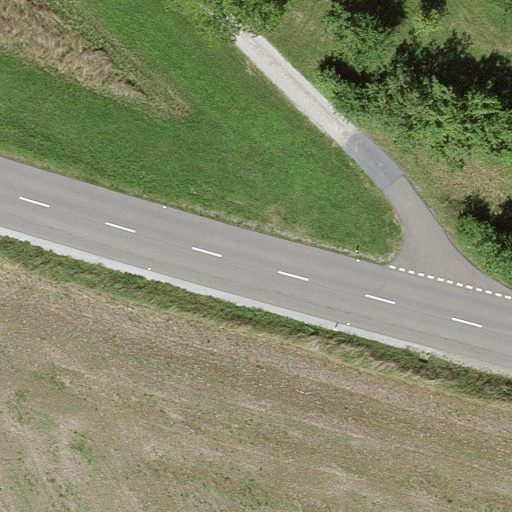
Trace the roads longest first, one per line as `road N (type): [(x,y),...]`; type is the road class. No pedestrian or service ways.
road 1 (tertiary): [(0,183),(105,223),(511,337)]
road 2 (track): [(200,0),(381,176),(427,254),(421,315)]
